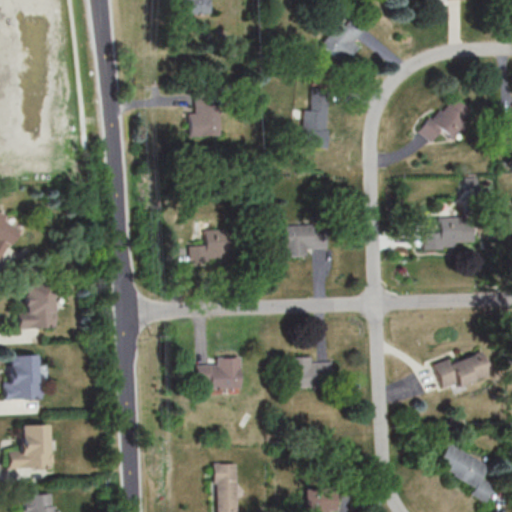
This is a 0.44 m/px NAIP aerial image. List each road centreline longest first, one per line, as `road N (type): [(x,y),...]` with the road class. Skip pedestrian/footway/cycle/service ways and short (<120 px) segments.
road 1 (tertiary): [(97,0),(132,511)]
road 2 (residential): [(122,312),(511,297)]
road 3 (residential): [(375,303),(375,111),(391,84),(420,61),(511,47)]
road 4 (residential): [(375,303),(381,464),(397,511)]
